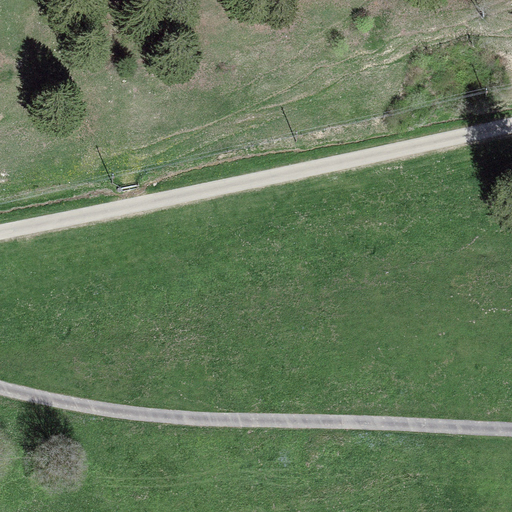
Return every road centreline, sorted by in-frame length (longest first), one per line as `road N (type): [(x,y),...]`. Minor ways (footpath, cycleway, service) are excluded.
road 1 (unclassified): [(0,231),(511,125)]
road 2 (track): [(511,431),(143,419),(0,389)]
